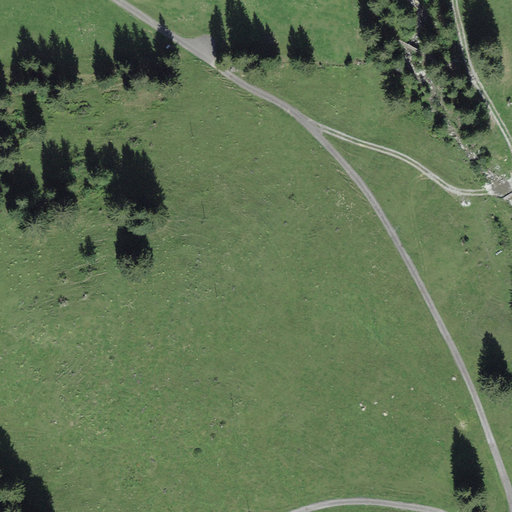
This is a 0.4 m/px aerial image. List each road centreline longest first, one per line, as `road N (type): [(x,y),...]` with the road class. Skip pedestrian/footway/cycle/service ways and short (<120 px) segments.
road 1 (track): [(313,124),(366,191),(433,309),(511,501)]
road 2 (track): [(117,0),(316,126),(398,155),(457,190),(488,192)]
road 3 (track): [(436,511),(367,502),(299,511)]
